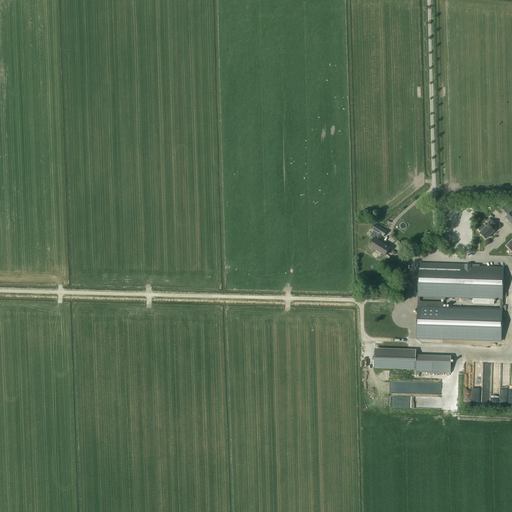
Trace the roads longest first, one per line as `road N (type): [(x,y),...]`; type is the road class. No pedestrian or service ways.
road 1 (unknown): [(414,259),(507,265),(507,342),(497,351),(417,346),(410,335),(413,264)]
road 2 (unclassified): [(435,184),(429,0)]
